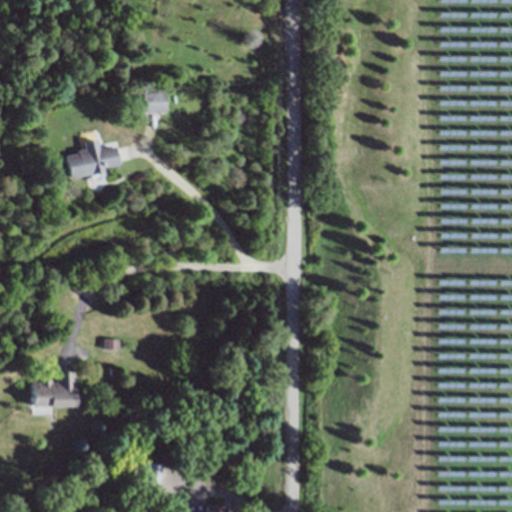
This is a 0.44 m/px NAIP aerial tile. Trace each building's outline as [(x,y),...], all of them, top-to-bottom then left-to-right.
[(238,0),(213,0),(214,16),(205,16),(205,33),(239,33),(238,0)] [(126,21),(126,40),(144,40),(144,21),(126,21)] [(153,62),(185,62),(185,41),(153,41),(153,62)] [(164,91),(165,111),(136,112),(136,99),(141,98),(141,92),(164,91)] [(117,163),(101,166),(102,172),(69,179),(64,154),(76,151),(76,149),(96,145),(97,148),(114,145),(117,163)] [(73,369),(75,404),(30,405),(29,381),(55,380),(55,370),(73,369)] [(159,464),(155,496),(127,493),(131,460),(159,464)] [(139,504),(138,511),(127,511),(127,503),(139,504)]
